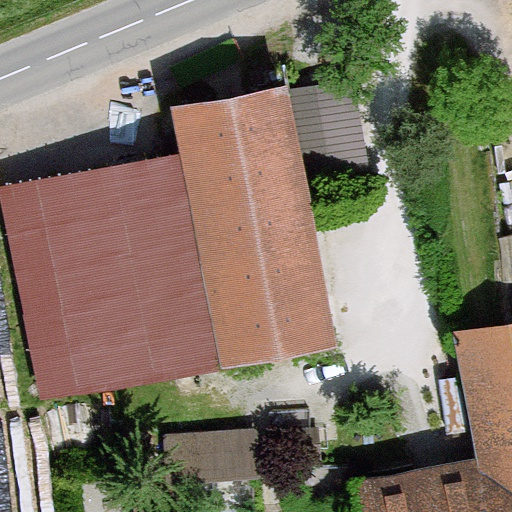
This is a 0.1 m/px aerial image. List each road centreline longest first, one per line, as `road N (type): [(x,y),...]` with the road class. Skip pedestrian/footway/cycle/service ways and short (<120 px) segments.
road 1 (unknown): [(420,0),(399,146),(403,236),(381,322),(354,359),(317,389),(219,401)]
road 2 (tertiary): [(178,0),(0,78)]
